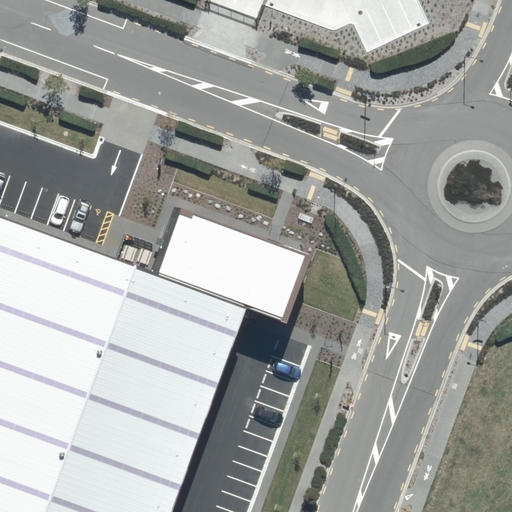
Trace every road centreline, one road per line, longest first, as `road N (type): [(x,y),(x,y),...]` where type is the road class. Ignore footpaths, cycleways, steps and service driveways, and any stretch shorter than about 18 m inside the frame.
road 1 (unclassified): [(416,209),(323,154),(131,76),(115,54)]
road 2 (unclassified): [(115,54),(139,45),(336,111),(439,135)]
road 3 (unclassified): [(337,511),(427,226)]
road 4 (unclassified): [(501,242),(448,322),(376,511)]
road 5 (unclassified): [(0,12),(115,54)]
road 6 (unclassified): [(459,125),(511,15)]
